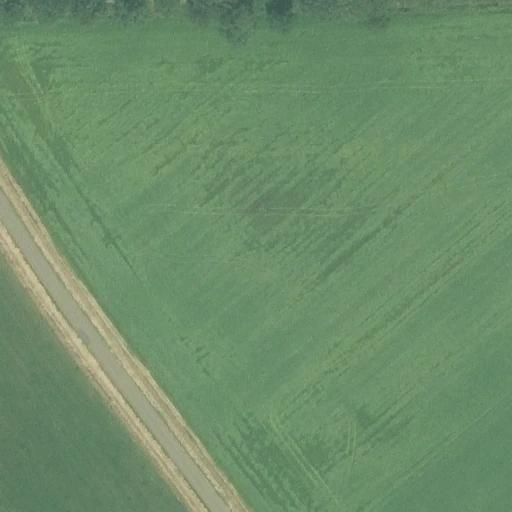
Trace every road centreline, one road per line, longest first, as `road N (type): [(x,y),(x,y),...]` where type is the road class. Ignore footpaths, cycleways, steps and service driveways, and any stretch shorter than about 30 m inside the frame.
road 1 (unclassified): [(0,206),(118,382),(218,511)]
road 2 (track): [(161,0),(0,4)]
